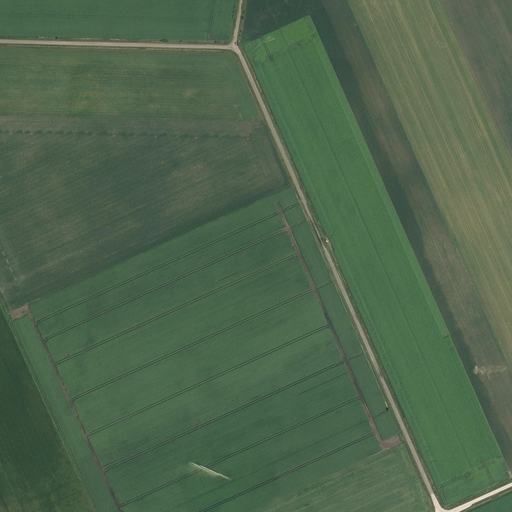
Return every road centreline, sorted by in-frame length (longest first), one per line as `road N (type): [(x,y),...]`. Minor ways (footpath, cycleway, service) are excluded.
road 1 (unclassified): [(439,511),(235,47)]
road 2 (unclassified): [(235,47),(0,41)]
